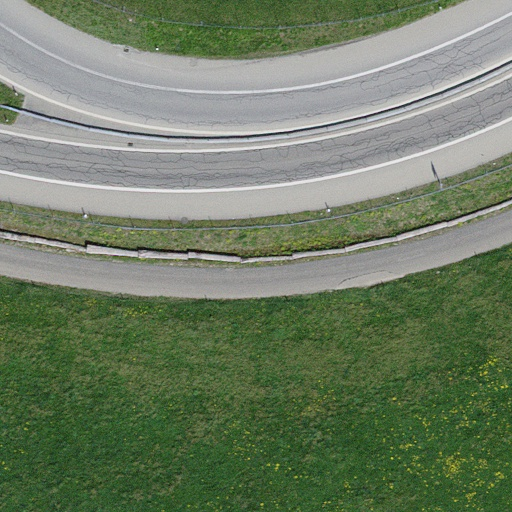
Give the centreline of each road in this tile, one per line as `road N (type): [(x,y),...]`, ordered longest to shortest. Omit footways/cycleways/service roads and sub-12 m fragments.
road 1 (motorway): [(511,35),(395,85),(276,112),(197,112),(119,100),(0,49)]
road 2 (motorway): [(0,150),(161,171),(284,165),(405,137),(511,95)]
road 3 (unclassified): [(0,257),(96,275),(256,282),(350,271),(511,224)]
